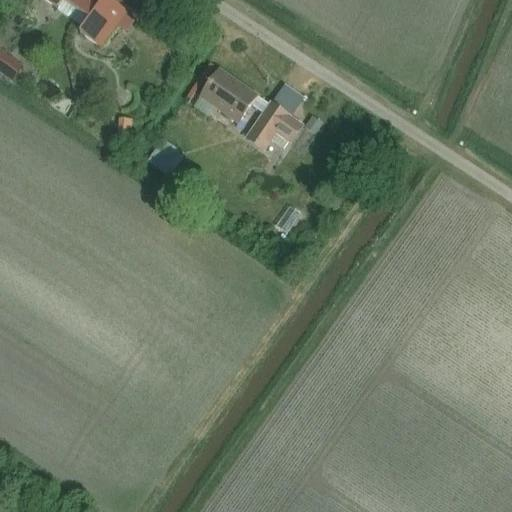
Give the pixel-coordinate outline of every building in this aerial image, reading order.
[(64,4),(85,18),(90,22),(81,35),(102,50),(118,28),(126,34),(134,23),(126,17),(128,14),(107,0),(106,0),(104,3),(99,0),(42,0),(59,11),(64,4)] [(0,51),(0,77),(10,85),(23,69),(0,51)] [(303,128),(269,104),(268,106),(257,98),(258,96),(221,70),(202,98),(239,124),(251,107),(262,114),(243,142),(263,155),(276,137),(290,146),(303,128)] [(296,115),(307,97),(286,84),(275,102),(296,115)] [(162,147),(154,164),(170,171),(175,160),(176,160),(178,155),(162,147)]
